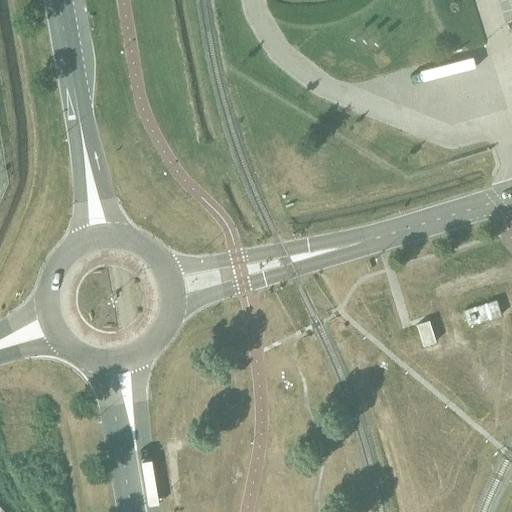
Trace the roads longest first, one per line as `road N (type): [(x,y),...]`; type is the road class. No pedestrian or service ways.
road 1 (unclassified): [(171,287),(511,198)]
road 2 (unclassified): [(95,239),(59,0)]
road 3 (unclassified): [(137,511),(116,361)]
